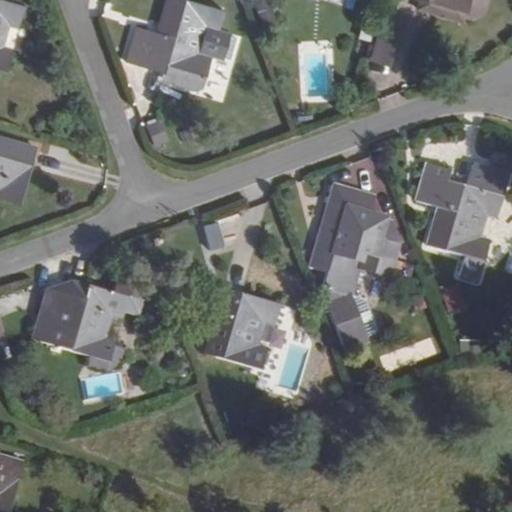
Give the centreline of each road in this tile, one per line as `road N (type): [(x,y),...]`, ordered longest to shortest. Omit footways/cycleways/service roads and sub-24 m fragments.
road 1 (residential): [(149,208),(477,89)]
road 2 (residential): [(80,0),(149,208)]
road 3 (residential): [(0,264),(149,208)]
